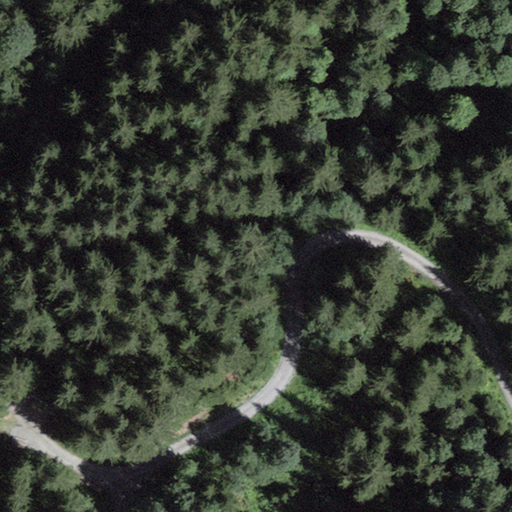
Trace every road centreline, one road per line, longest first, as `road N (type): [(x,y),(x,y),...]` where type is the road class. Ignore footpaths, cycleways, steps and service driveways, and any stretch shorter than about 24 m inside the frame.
road 1 (track): [(511,386),(441,284),(391,245),(339,240),(295,268),(293,330),(124,487)]
road 2 (track): [(0,429),(65,469),(124,487)]
